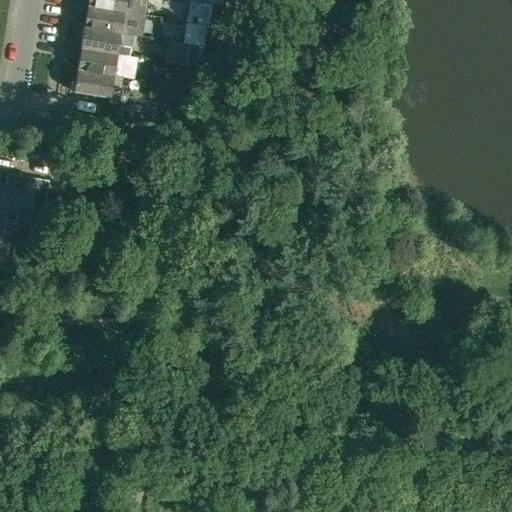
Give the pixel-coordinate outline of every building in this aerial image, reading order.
[(88,0),(87,5),(125,11),(129,11),(131,6),(131,0),(88,0)] [(190,0),(189,0),(185,21),(186,21),(208,25),(211,8),(212,4),(190,0)] [(121,32),(125,11),(87,5),(84,26),(121,32)] [(186,21),(183,43),(205,46),(208,25),(186,21)] [(119,44),(121,32),(84,26),(81,48),(126,55),(129,56),(131,46),(119,44)] [(114,75),(122,77),(126,55),(81,48),(77,70),(114,75)] [(120,88),(122,77),(114,75),(77,70),(74,90),(109,96),(108,104),(117,106),(120,88)] [(43,214),(49,179),(6,172),(4,187),(0,186),(0,219),(27,223),(29,212),(43,214)] [(72,280),(76,268),(41,257),(37,269),(72,280)]
